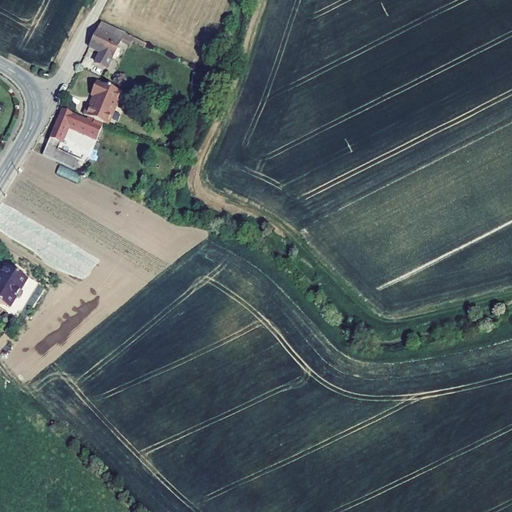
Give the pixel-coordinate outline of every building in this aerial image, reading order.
[(116,51),(119,45),(124,36),(99,25),(95,33),(86,50),(98,56),(94,66),(107,71),(116,51)] [(123,46),(128,49),(133,40),(127,37),(123,46)] [(85,105),(83,112),(108,121),(120,93),(95,82),(89,95),(91,96),(87,106),(85,105)] [(84,121),(59,112),(48,139),(60,144),(68,123),(88,131),(92,123),(84,121)] [(108,121),(83,112),(81,115),(86,117),(107,125),(108,121)] [(92,123),(101,127),(105,128),(107,125),(86,117),(84,121),(92,123)] [(92,123),(88,131),(97,134),(101,127),(92,123)] [(56,152),(60,144),(48,139),(40,156),(79,173),(83,164),(56,152)] [(77,183),(80,175),(59,166),(56,174),(77,183)] [(24,279),(2,265),(0,268),(0,304),(5,308),(12,296),(15,298),(17,298),(19,296),(19,294),(19,292),(17,290),(24,279)]
